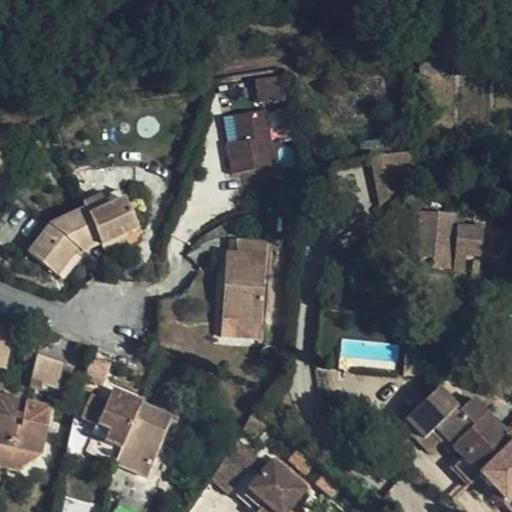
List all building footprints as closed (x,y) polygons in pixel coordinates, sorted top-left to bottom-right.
[(456,73),(456,54),(419,54),(420,73),(456,73)] [(511,54),(456,54),(456,73),(511,73),(511,54)] [(286,75),(256,79),(259,105),(290,100),(286,75)] [(288,107),(276,109),(282,143),(294,141),(288,107)] [(266,110),(222,117),(231,175),(275,168),(266,110)] [(369,159),(374,188),(379,210),(415,182),(411,153),(369,159)] [(100,246),(101,250),(125,240),(124,237),(138,230),(123,201),(106,209),(100,197),(82,206),(84,211),(50,226),(28,254),(56,276),(77,250),(83,254),(100,246)] [(411,258),(433,261),(433,256),(454,258),(455,232),(452,232),(435,230),(436,216),(433,216),(432,219),(414,217),(411,258)] [(452,232),(452,225),(452,218),(436,216),(435,230),(452,232)] [(481,234),(456,232),(455,232),(454,258),(433,256),(433,261),(432,271),(463,273),(465,257),(480,257),(481,234)] [(125,240),(101,250),(104,256),(127,245),(125,240)] [(238,331),(260,332),(265,244),(253,243),(242,243),(235,242),(234,256),(226,255),(222,319),(239,321),(238,331)] [(260,340),(260,332),(238,331),(239,321),(222,319),(221,337),(260,340)] [(59,386),(65,358),(37,353),(30,381),(59,386)] [(452,451),(480,479),(481,479),(496,463),(490,457),(509,438),(505,435),(485,416),(481,419),(473,427),(468,422),(438,391),(405,422),(424,441),(431,435),(439,443),(449,453),(452,451)] [(172,418),(112,392),(96,427),(108,432),(103,443),(121,451),(114,466),(146,480),(172,418)] [(0,460),(28,467),(39,459),(51,408),(27,404),(24,416),(20,429),(12,427),(16,413),(19,402),(0,397),(0,460)] [(20,429),(24,416),(16,413),(12,427),(20,429)] [(473,427),(481,419),(476,414),(468,422),(473,427)] [(432,449),(439,443),(431,435),(424,441),(432,449)] [(481,479),(480,479),(504,503),(511,495),(511,440),(509,438),(490,457),(496,463),(481,479)] [(222,459),(210,476),(227,491),(250,466),(257,459),(235,439),(222,459)] [(250,466),(258,474),(261,471),(264,474),(268,470),(265,467),(257,459),(250,466)] [(0,471),(17,475),(28,467),(0,460),(0,471)] [(258,474),(246,488),(262,503),(271,511),(282,511),(291,503),(302,491),(271,461),(265,467),(268,470),(264,474),(261,471),(258,474)] [(282,511),(271,511),(262,503),(253,511),(299,511),(300,511),(291,503),(282,511)]
